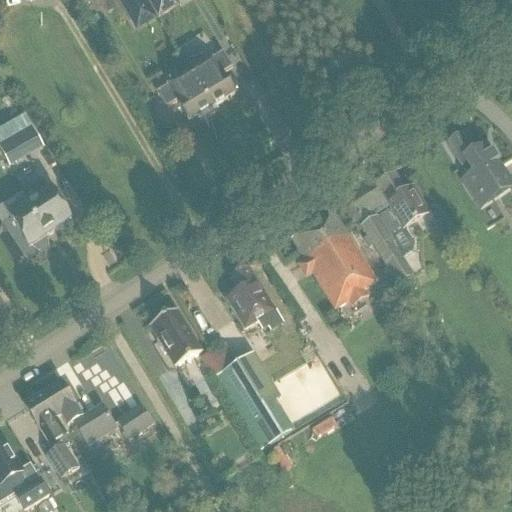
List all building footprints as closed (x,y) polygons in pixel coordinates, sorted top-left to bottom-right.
[(117,0),(137,33),(156,21),(143,0),(117,0)] [(145,0),(158,20),(178,7),(173,0),(145,0)] [(223,53),(190,74),(211,110),(234,96),(222,76),(232,69),(223,53)] [(177,103),(189,124),(211,110),(190,74),(157,94),(166,110),(177,103)] [(0,149),(10,168),(44,149),(32,127),(0,145),(0,149)] [(491,200),(511,188),(485,147),(477,152),(466,134),(447,146),(461,169),(468,165),(474,175),(462,182),(474,202),(487,194),(491,200)] [(390,212),(377,221),(376,219),(361,229),(397,288),(414,277),(403,261),(415,254),(414,244),(405,230),(429,215),(413,189),(405,194),(395,177),(375,189),(390,212)] [(67,216),(51,191),(9,217),(29,248),(56,231),(52,225),(67,216)] [(291,242),(334,312),(365,294),(364,292),(376,285),(333,215),(291,242)] [(247,269),(230,279),(240,294),(226,303),(245,333),(275,315),(247,269)] [(176,312),(150,328),(162,347),(158,349),(172,372),(201,354),(176,312)] [(253,357),(212,382),(258,457),(293,436),(275,406),(281,402),(278,399),(253,357)] [(57,420),(61,417),(67,428),(73,424),(86,444),(114,427),(102,408),(83,420),(61,384),(42,396),(56,419),(57,420)] [(50,448),(53,446),(56,452),(47,458),(58,475),(62,482),(79,471),(64,447),(69,444),(66,438),(55,421),(57,420),(56,419),(42,396),(24,407),(36,427),(37,427),(50,448)] [(129,443),(154,428),(141,406),(116,422),(129,443)] [(0,438),(0,437),(0,506),(15,497),(23,511),(27,511),(49,499),(30,468),(21,473),(0,438)]
